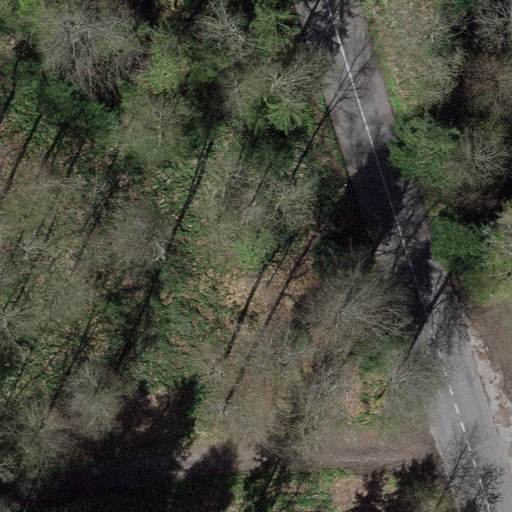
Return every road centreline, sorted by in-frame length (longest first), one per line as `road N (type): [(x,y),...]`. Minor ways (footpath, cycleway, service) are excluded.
road 1 (track): [(511,324),(451,434),(0,507)]
road 2 (unclassified): [(319,0),(475,511)]
